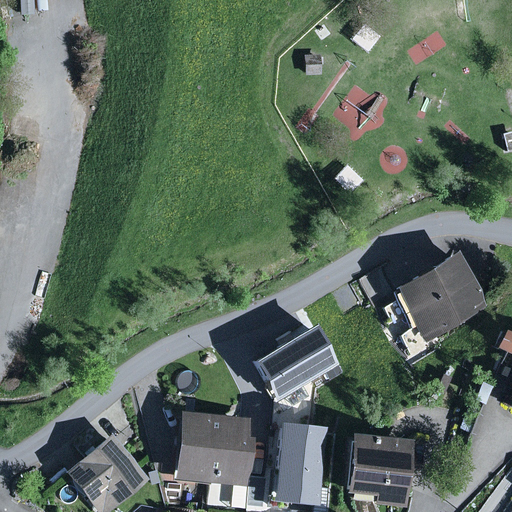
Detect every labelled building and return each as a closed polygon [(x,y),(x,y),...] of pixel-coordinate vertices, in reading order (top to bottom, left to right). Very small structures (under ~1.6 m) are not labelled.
[(511,150),(511,131),(499,135),(503,152),(511,150)] [(485,305),(456,254),(397,287),(425,337),(485,305)] [(316,321),(255,362),(281,400),(341,360),(316,321)] [(511,330),(503,328),(497,345),(511,350),(511,330)] [(254,417),(176,411),(171,478),(249,484),(254,417)] [(323,504),(331,426),(283,421),(275,499),(323,504)] [(413,436),(347,432),(343,492),(409,496),(413,436)] [(65,470),(99,511),(106,511),(147,479),(110,434),(65,470)]
